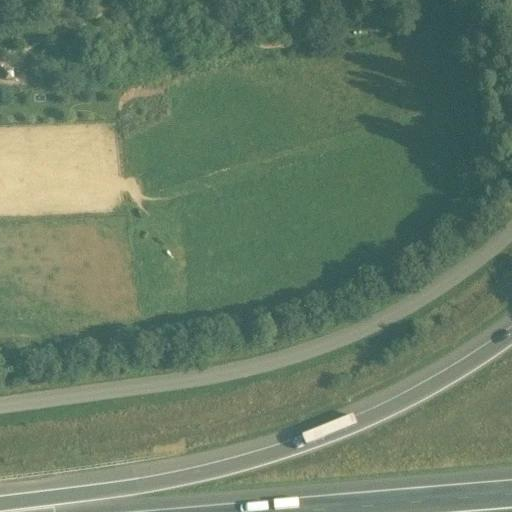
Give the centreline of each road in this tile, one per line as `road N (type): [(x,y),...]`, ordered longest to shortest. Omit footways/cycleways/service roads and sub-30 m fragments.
road 1 (unclassified): [(0,405),(260,367),(356,340),(433,299),(511,227)]
road 2 (motorway): [(511,340),(356,429),(190,477),(0,506)]
road 3 (motorway): [(511,493),(323,511)]
